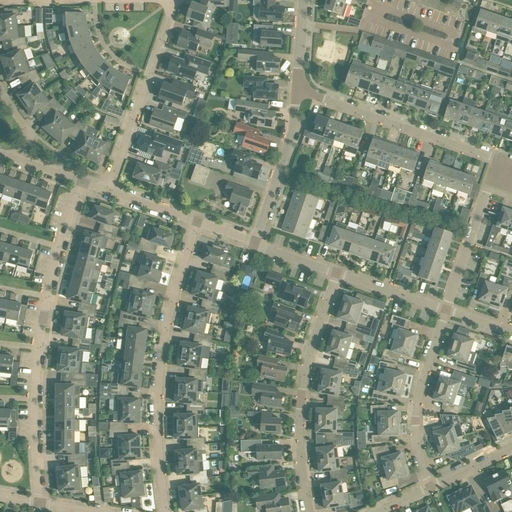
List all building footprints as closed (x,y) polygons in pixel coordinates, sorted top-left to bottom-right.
[(208,6),(222,6),(228,6),(228,0),(204,0),(205,5),(202,5),(201,8),(191,4),(189,9),(188,9),(186,9),(185,10),(184,12),(185,13),(186,14),(187,15),(186,19),(206,26),(212,11),(207,10),(208,6)] [(283,9),(272,8),(269,7),(269,1),(262,1),(252,0),(252,7),(259,7),(258,21),(282,22),(283,9)] [(329,0),(324,0),(321,10),(329,13),(328,18),(334,20),(334,19),(335,15),(339,16),(342,18),(346,6),(343,5),(329,0)] [(430,0),(428,9),(433,10),(436,0),(430,0)] [(439,0),(436,0),(433,10),(439,12),(443,1),(439,0)] [(449,0),(449,3),(445,14),(450,16),(454,5),(460,7),(461,4),(449,0)] [(443,1),(439,12),(445,14),(449,3),(443,1)] [(456,18),(462,20),(465,8),(472,11),(473,8),(461,4),(460,7),(456,18)] [(454,5),(450,16),(456,18),(460,7),(454,5)] [(462,20),(468,22),(472,11),(465,8),(462,20)] [(0,30),(15,29),(25,28),(24,26),(15,27),(14,18),(18,17),(18,12),(19,12),(19,11),(7,11),(7,18),(0,18),(0,30)] [(58,16),(59,16),(61,16),(62,30),(60,30),(85,27),(84,16),(77,16),(77,11),(61,11),(61,16),(58,16)] [(476,33),(485,36),(486,33),(485,32),(491,15),(479,11),(474,28),(473,27),(471,32),(475,34),(476,33)] [(503,18),(491,15),(485,32),(486,33),(497,36),(503,18)] [(357,28),(359,22),(347,18),(345,24),(357,28)] [(511,25),(511,21),(503,18),(497,36),(497,37),(494,46),(500,48),(502,42),(506,43),(511,25)] [(281,35),(272,34),(270,34),(270,28),(253,26),(252,33),(255,33),(255,38),(261,38),(260,47),(280,48),(281,35)] [(85,27),(60,30),(62,30),(65,43),(63,44),(87,37),(85,27)] [(25,38),(25,28),(15,29),(0,30),(0,43),(1,43),(1,42),(9,41),(10,48),(25,45),(25,44),(27,44),(25,38)] [(210,48),(214,36),(197,31),(195,37),(181,33),(181,34),(179,34),(177,39),(178,40),(176,47),(195,53),(198,44),(210,48)] [(363,46),(367,35),(361,33),(358,44),(363,46)] [(373,37),(367,35),(363,46),(362,51),(368,53),(369,48),(373,37)] [(68,57),(91,46),(87,37),(63,44),(65,44),(67,48),(72,46),(75,54),(68,57)] [(384,41),(373,37),(369,48),(377,51),(381,52),(384,41)] [(384,41),(381,52),(387,54),(390,43),(384,41)] [(390,43),(387,54),(392,56),(396,45),(390,43)] [(4,57),(0,58),(0,61),(2,69),(4,68),(5,71),(26,63),(27,62),(23,52),(27,50),(25,45),(10,48),(12,55),(4,58),(4,57)] [(396,45),(392,56),(398,58),(401,47),(396,45)] [(75,70),(97,55),(91,46),(68,57),(68,58),(70,57),(73,61),(78,58),(82,65),(75,70)] [(401,47),(398,58),(404,60),(407,49),(401,47)] [(404,60),(405,60),(409,62),(413,51),(407,49),(404,60)] [(474,66),(476,58),(478,54),(465,50),(461,62),(474,66)] [(415,64),(419,53),(413,51),(409,62),(415,64)] [(238,52),(237,60),(246,61),(247,52),(238,52)] [(279,61),(272,60),(273,54),(257,53),(256,73),(278,75),(279,61)] [(421,66),(424,55),(419,53),(415,64),(416,64),(421,66)] [(60,54),(53,57),(56,62),(62,59),(60,54)] [(84,81),(103,63),(97,55),(75,70),(78,68),(86,79),(84,81)] [(424,55),(421,66),(426,67),(430,56),(424,55)] [(206,74),(210,64),(186,56),(183,63),(172,59),(171,62),(169,63),(168,65),(168,68),(168,70),(167,73),(176,76),(177,78),(179,79),(182,78),(192,82),(196,70),(206,74)] [(430,56),(426,67),(432,69),(436,58),(430,56)] [(438,71),(441,60),(436,58),(432,69),(438,71)] [(477,59),(476,58),(474,66),(486,70),(489,62),(477,58),(477,59)] [(438,71),(437,74),(442,76),(443,73),(452,76),(455,65),(454,65),(449,63),(447,62),(441,60),(438,71)] [(489,62),(486,70),(496,74),(499,65),(489,62)] [(24,84),(37,77),(35,72),(30,74),(26,63),(5,71),(5,73),(4,74),(8,83),(13,81),(12,80),(20,77),(24,84)] [(95,90),(111,70),(103,63),(84,81),(85,81),(86,79),(96,88),(95,90)] [(347,65),(341,82),(345,84),(344,85),(350,87),(350,84),(357,87),(362,71),(364,67),(352,63),(350,67),(347,65)] [(499,65),(496,74),(508,78),(511,69),(499,65)] [(367,93),(374,71),(364,67),(362,71),(357,87),(356,89),(361,91),(362,88),(368,90),(367,93)] [(111,70),(95,90),(97,88),(108,96),(107,98),(119,76),(111,70)] [(470,78),(482,82),(485,74),(478,72),(473,70),(470,78)] [(378,97),(379,97),(385,79),(386,75),(374,71),(367,93),(372,95),(371,97),(378,99),(378,97)] [(119,76),(107,98),(108,96),(113,98),(115,93),(123,97),(120,104),(123,96),(128,98),(131,89),(127,87),(129,80),(119,76)] [(20,94),(15,97),(21,106),(22,105),(24,107),(40,96),(42,94),(43,94),(36,84),(40,82),(37,77),(24,84),(27,90),(20,95),(20,94)] [(277,87),(272,86),(265,86),(265,80),(244,78),(243,88),(254,89),(253,99),(276,101),(277,87)] [(401,106),(401,105),(409,82),(398,78),(396,83),(390,101),(394,102),(394,104),(401,106)] [(501,80),(495,78),(493,86),(506,90),(508,82),(501,80)] [(390,101),(396,83),(385,79),(379,97),(384,99),(384,96),(390,98),(390,101)] [(191,101),(195,89),(173,81),(170,88),(163,85),(162,89),(160,89),(158,94),(159,96),(158,100),(181,107),(184,98),(191,101)] [(409,82),(401,105),(406,106),(407,104),(413,106),(412,108),(413,109),(419,91),(420,86),(409,82)] [(420,86),(419,91),(413,109),(418,110),(418,108),(425,110),(431,91),(432,89),(420,86)] [(71,92),(67,87),(62,91),(66,96),(71,92)] [(435,118),(440,104),(442,105),(445,96),(431,91),(425,110),(424,113),(428,114),(428,116),(435,118)] [(45,115),(57,105),(53,100),(49,104),(42,94),(40,96),(24,107),(25,109),(24,110),(30,118),(34,115),(34,114),(41,110),(45,115)] [(76,97),(72,101),(76,106),(80,101),(79,100),(76,97)] [(90,97),(86,102),(90,105),(94,100),(90,97)] [(463,98),(461,105),(455,123),(460,124),(461,122),(467,124),(466,126),(466,127),(472,109),(475,102),(463,98)] [(446,109),(443,119),(449,121),(449,118),(455,120),(455,123),(461,105),(449,101),(446,109)] [(273,121),(274,114),(267,113),(268,107),(252,104),(236,102),(234,112),(245,114),(244,120),(245,122),(249,122),(248,124),(272,128),(272,127),(274,126),(274,122),(273,121)] [(57,105),(45,115),(50,120),(45,127),(44,126),(41,130),(49,137),(50,136),(52,137),(66,120),(57,113),(60,109),(57,105)] [(107,114),(121,119),(123,113),(109,108),(107,114)] [(484,113),(478,130),(483,132),(483,130),(490,132),(489,134),(497,112),(485,108),(484,113)] [(478,130),(484,113),(472,109),(466,127),(471,128),(472,126),(478,128),(477,130),(478,130)] [(180,133),(186,115),(174,111),(172,117),(154,111),(149,126),(171,134),(173,130),(180,133)] [(193,116),(201,119),(203,113),(195,111),(193,116)] [(497,112),(489,134),(494,136),(495,134),(501,136),(500,138),(506,121),(508,116),(497,112)] [(506,121),(500,138),(511,142),(511,141),(511,115),(508,114),(508,116),(506,121)] [(118,128),(120,122),(106,117),(104,124),(118,128)] [(307,126),(303,137),(320,143),(327,123),(328,121),(323,119),(322,121),(316,119),(317,117),(316,117),(312,128),(307,126)] [(75,139),(83,126),(78,123),(75,127),(66,120),(52,137),(54,139),(53,140),(61,146),(64,142),(63,142),(69,135),(75,139)] [(327,123),(320,143),(331,147),(333,142),(338,127),(339,127),(339,125),(339,124),(334,123),(333,125),(327,123)] [(242,148),(265,156),(269,143),(257,138),(259,133),(236,125),(233,134),(246,138),(242,148)] [(84,158),(86,159),(95,141),(98,134),(87,129),(83,126),(75,139),(81,143),(77,151),(76,150),(74,155),(84,159),(84,158)] [(345,129),(339,127),(338,127),(333,142),(345,146),(350,128),(345,127),(345,129)] [(358,149),(356,148),(362,132),(357,130),(356,133),(350,131),(351,128),(350,128),(345,146),(343,152),(356,156),(358,149)] [(154,134),(151,140),(145,138),(144,141),(142,142),(140,147),(141,149),(140,152),(160,159),(163,151),(178,157),(182,144),(154,134)] [(372,140),(364,163),(376,167),(384,143),(379,142),(380,140),(373,138),(372,140)] [(105,146),(95,141),(86,159),(89,160),(88,161),(98,166),(100,161),(99,160),(102,153),(108,155),(112,144),(106,142),(105,146)] [(384,143),(376,167),(387,171),(389,165),(395,147),(391,146),(391,144),(384,142),(384,143)] [(395,147),(389,165),(401,169),(407,151),(406,151),(402,150),(403,148),(396,146),(395,147)] [(191,149),(187,161),(196,164),(197,165),(200,166),(204,154),(191,149)] [(418,155),(413,153),(414,152),(407,149),(406,151),(407,151),(401,169),(413,173),(418,155)] [(234,173),(256,180),(258,177),(260,176),(261,173),(260,171),(261,167),(249,163),(251,157),(233,152),(230,162),(237,164),(234,173)] [(429,161),(422,181),(434,184),(440,167),(436,165),(436,164),(429,161)] [(182,171),(184,164),(178,162),(176,169),(182,171)] [(134,176),(133,179),(141,182),(142,184),(144,185),(146,185),(148,184),(156,187),(160,174),(169,177),(178,180),(181,172),(156,163),(153,171),(138,166),(137,169),(134,170),(133,172),(133,174),(134,176)] [(204,186),(209,171),(210,169),(200,166),(197,165),(196,164),(190,181),(204,186)] [(440,167),(434,184),(432,191),(444,194),(446,188),(452,171),(447,169),(446,171),(440,169),(440,167)] [(452,171),(446,188),(457,192),(463,174),(458,173),(457,175),(451,173),(452,171)] [(16,174),(10,172),(8,180),(2,197),(13,200),(13,201),(19,184),(18,184),(13,182),(16,174)] [(331,186),(334,178),(322,174),(320,182),(325,184),(331,186)] [(463,174),(457,192),(468,195),(467,198),(474,200),(478,186),(473,184),(475,178),(469,177),(469,179),(462,177),(463,175),(463,174)] [(21,176),(18,184),(19,184),(13,201),(13,200),(12,203),(23,207),(24,204),(29,188),(29,187),(24,186),(26,177),(21,176)] [(343,188),(348,190),(352,178),(347,176),(347,177),(344,176),(340,188),(343,188)] [(352,178),(348,190),(355,192),(362,193),(364,187),(357,185),(359,180),(352,178)] [(24,204),(34,208),(40,191),(34,189),(37,181),(32,179),(29,187),(29,188),(24,204)] [(45,193),(48,185),(43,183),(40,191),(34,208),(45,212),(44,216),(48,217),(51,209),(47,208),(51,195),(45,193)] [(251,192),(228,184),(226,191),(233,194),(230,202),(235,203),(232,211),(243,215),(246,206),(247,207),(247,204),(249,205),(251,199),(249,199),(251,192)] [(412,194),(408,206),(414,208),(421,187),(415,185),(412,194)] [(394,189),(392,194),(390,202),(390,203),(402,206),(402,204),(406,192),(394,189)] [(384,199),(390,202),(392,194),(381,190),(378,198),(383,200),(384,199)] [(318,200),(295,192),(292,202),(314,210),(318,200)] [(402,204),(408,206),(412,194),(406,192),(402,204)] [(314,210),(292,202),(288,212),(311,220),(314,210)] [(104,225),(101,232),(115,236),(118,230),(109,227),(113,215),(109,214),(110,209),(101,205),(99,210),(94,209),(94,210),(93,210),(90,218),(91,219),(90,221),(104,225)] [(466,222),(469,212),(469,211),(462,209),(458,220),(466,222)] [(501,229),(508,231),(511,218),(511,212),(503,209),(498,223),(494,222),(490,233),(498,235),(501,229)] [(311,220),(288,212),(285,221),(308,229),(311,220)] [(285,221),(281,232),(304,239),(308,229),(285,221)] [(404,239),(408,224),(400,221),(398,226),(403,227),(400,237),(404,239)] [(330,228),(326,238),(330,240),(328,247),(339,251),(347,228),(346,228),(346,227),(338,225),(337,225),(335,230),(330,228)] [(151,230),(147,242),(141,240),(139,247),(153,251),(155,245),(169,249),(169,247),(170,248),(173,240),(172,239),(173,237),(168,236),(170,231),(160,228),(158,232),(151,230)] [(339,251),(348,254),(356,232),(356,231),(347,228),(339,251)] [(435,229),(432,239),(449,245),(452,235),(435,229)] [(348,254),(358,258),(364,240),(366,233),(357,230),(356,231),(356,232),(348,254)] [(84,235),(82,243),(83,244),(82,245),(100,250),(104,251),(107,240),(114,242),(115,236),(101,232),(99,238),(85,234),(85,235),(84,235)] [(7,238),(2,236),(0,241),(0,263),(6,265),(11,248),(10,248),(5,246),(7,238)] [(368,261),(377,264),(385,241),(376,237),(374,243),(368,261)] [(6,265),(17,268),(22,251),(21,251),(16,249),(18,241),(13,239),(10,248),(11,248),(6,265)] [(432,239),(428,249),(445,255),(449,245),(432,239)] [(358,258),(368,261),(374,243),(364,240),(358,258)] [(389,268),(391,261),(395,263),(400,248),(394,246),(395,244),(385,241),(377,264),(389,268)] [(100,250),(82,245),(79,256),(105,263),(106,262),(97,260),(100,250)] [(205,251),(202,259),(203,259),(203,261),(216,266),(214,272),(228,277),(230,270),(234,258),(226,256),(221,254),(223,249),(213,246),(211,251),(207,249),(206,251),(205,251)] [(139,267),(161,273),(162,271),(163,271),(165,263),(164,263),(164,262),(151,258),(153,251),(139,247),(137,254),(143,256),(139,267)] [(27,250),(22,248),(21,251),(22,251),(17,268),(28,271),(27,275),(31,276),(33,268),(29,267),(33,254),(27,252),(27,250)] [(428,249),(425,258),(442,264),(445,255),(428,249)] [(105,263),(79,256),(77,267),(100,274),(102,265),(104,266),(105,263)] [(425,258),(422,268),(439,274),(442,264),(425,258)] [(251,268),(242,265),(240,271),(249,273),(251,268)] [(74,278),(91,283),(97,285),(100,274),(77,267),(74,278)] [(130,276),(128,283),(142,287),(144,281),(158,285),(158,284),(159,284),(161,276),(160,276),(161,273),(139,267),(136,278),(130,276)] [(418,278),(435,284),(439,274),(422,268),(418,278)] [(228,277),(214,272),(212,278),(198,274),(198,275),(197,274),(195,283),(196,283),(195,285),(214,291),(218,280),(226,283),(228,277)] [(265,284),(272,286),(278,288),(281,279),(268,274),(265,284)] [(480,302),(479,303),(487,306),(487,304),(489,305),(496,286),(485,282),(487,276),(481,274),(476,287),(482,289),(478,301),(480,302)] [(91,283),(74,278),(71,289),(88,294),(92,295),(92,293),(95,294),(97,285),(91,283)] [(496,286),(489,305),(491,305),(491,307),(498,310),(499,308),(500,309),(505,296),(510,298),(511,293),(511,281),(510,280),(509,284),(503,282),(501,288),(496,286)] [(142,287),(128,283),(126,291),(132,292),(130,303),(132,304),(152,308),(152,306),(153,306),(155,298),(154,298),(154,297),(140,294),(142,287)] [(204,306),(218,310),(220,304),(215,303),(219,292),(214,291),(195,285),(194,288),(193,287),(191,295),(192,296),(206,301),(204,306)] [(310,295),(287,287),(283,300),(305,308),(310,295)] [(81,310),(95,313),(96,307),(89,306),(92,295),(88,294),(71,289),(70,291),(69,291),(67,299),(68,299),(68,301),(82,304),(81,310)] [(10,304),(9,304),(4,303),(5,294),(0,293),(0,319),(6,321),(10,304)] [(11,295),(10,301),(9,304),(10,304),(6,321),(17,323),(16,326),(23,327),(27,309),(26,309),(21,308),(21,306),(15,305),(16,296),(11,295)] [(340,306),(342,307),(341,309),(360,315),(363,304),(370,306),(372,300),(359,296),(357,302),(345,297),(344,299),(342,299),(340,306)] [(120,321),(134,323),(135,317),(149,320),(149,319),(151,319),(152,311),(151,311),(152,308),(132,304),(130,315),(121,314),(120,321)] [(274,304),(271,314),(272,314),(277,316),(274,325),(297,333),(299,326),(301,325),(302,321),(301,319),(293,317),(295,311),(290,309),(274,304)] [(218,310),(204,306),(203,312),(189,309),(188,310),(187,310),(185,318),(187,318),(186,320),(206,325),(208,325),(211,314),(217,316),(218,310)] [(339,310),(336,317),(338,318),(337,320),(349,324),(347,330),(363,335),(364,334),(374,338),(376,334),(377,331),(356,325),(360,315),(341,309),(340,310),(339,310)] [(64,323),(64,326),(87,330),(89,318),(94,319),(95,313),(81,310),(80,316),(65,314),(65,315),(64,315),(63,323),(64,323)] [(391,321),(394,322),(392,328),(398,330),(395,341),(414,347),(414,345),(416,346),(418,338),(417,338),(417,336),(405,332),(408,322),(392,317),(391,321)] [(198,335),(197,341),(211,343),(212,337),(203,336),(206,325),(186,320),(186,323),(184,322),(183,331),(184,331),(184,332),(198,335)] [(134,323),(120,321),(118,328),(129,330),(127,340),(122,339),(122,341),(145,343),(145,342),(146,342),(147,333),(146,333),(146,332),(133,330),(134,323)] [(76,340),(75,346),(89,348),(90,342),(86,341),(87,330),(64,326),(63,328),(62,328),(61,336),(62,337),(76,340)] [(266,351),(272,353),(290,358),(293,344),(282,341),(284,335),(266,329),(263,340),(269,342),(268,344),(266,351)] [(331,333),(328,341),(330,341),(329,343),(348,349),(350,343),(358,345),(360,340),(372,344),(374,338),(364,334),(363,335),(347,330),(345,336),(333,332),(332,334),(331,333)] [(451,345),(451,346),(470,352),(473,341),(480,344),(482,337),(468,333),(467,339),(454,335),(454,337),(452,336),(450,344),(451,345)] [(126,353),(144,355),(145,343),(122,341),(121,351),(126,351),(126,353)] [(180,345),(179,354),(180,354),(180,356),(202,359),(208,360),(210,349),(211,343),(197,341),(196,347),(181,344),(181,345),(180,345)] [(414,347),(395,341),(391,352),(385,350),(383,356),(396,361),(398,355),(410,359),(411,357),(412,357),(415,350),(413,349),(414,347)] [(338,358),(336,365),(359,371),(359,370),(356,369),(357,364),(345,360),(348,349),(329,343),(329,345),(327,345),(325,352),(326,353),(326,355),(338,358)] [(59,362),(82,364),(83,353),(89,353),(89,348),(75,346),(74,352),(60,350),(60,351),(59,351),(58,359),(59,360),(59,362)] [(476,355),(470,352),(451,346),(450,348),(448,348),(446,355),(448,356),(447,358),(459,362),(458,368),(474,373),(476,367),(474,365),(473,364),(476,355)] [(507,370),(508,370),(511,357),(511,347),(511,348),(506,347),(502,361),(499,367),(507,368),(507,370)] [(125,364),(142,366),(144,355),(126,353),(125,364)] [(2,358),(0,375),(11,376),(11,379),(17,380),(19,363),(13,362),(14,359),(7,358),(8,355),(2,355),(2,358)] [(202,359),(180,356),(179,358),(178,358),(177,367),(178,367),(178,368),(192,370),(192,376),(206,377),(207,371),(201,371),(202,359)] [(260,378),(272,380),(284,383),(287,369),(276,367),(278,361),(259,357),(257,365),(263,367),(260,378)] [(376,366),(378,359),(371,357),(370,364),(376,366)] [(72,381),(86,382),(86,376),(81,376),(82,364),(59,362),(59,364),(57,364),(57,373),(58,373),(58,374),(72,375),(72,381)] [(380,363),(379,369),(381,370),(381,372),(382,374),(385,374),(383,382),(403,386),(403,384),(405,385),(406,377),(405,377),(405,375),(392,372),(394,366),(380,363)] [(123,375),(141,377),(142,366),(125,364),(123,375)] [(359,371),(336,365),(335,373),(322,371),(322,373),(320,372),(319,380),(320,380),(320,382),(340,386),(342,374),(357,377),(359,371)] [(456,373),(455,376),(453,382),(441,378),(440,380),(439,379),(436,387),(438,387),(437,389),(456,395),(458,389),(462,391),(464,389),(465,386),(474,389),(477,379),(456,373)] [(111,386),(111,393),(125,394),(126,387),(139,389),(140,387),(141,388),(142,379),(141,379),(141,377),(123,375),(119,375),(117,386),(111,386)] [(176,392),(196,393),(196,392),(202,393),(203,383),(206,383),(206,377),(192,376),(191,381),(177,380),(177,381),(176,381),(175,390),(176,390),(176,392)] [(488,389),(488,387),(489,386),(490,382),(480,378),(477,385),(488,389)] [(55,389),(55,397),(56,397),(56,399),(74,399),(80,399),(80,387),(85,387),(86,382),(72,381),(71,387),(56,387),(56,389),(55,389)] [(338,397),(340,386),(320,382),(320,384),(318,384),(317,392),(318,392),(318,394),(331,396),(329,403),(343,405),(344,398),(338,397)] [(403,386),(383,382),(381,393),(374,392),(373,398),(386,401),(388,395),(400,398),(401,396),(402,396),(404,389),(402,388),(403,386)] [(253,385),(252,396),(262,397),(261,406),(272,407),(281,409),(281,405),(283,403),(284,399),(282,397),(283,395),(276,394),(276,388),(272,388),(253,385)] [(456,395),(437,389),(437,391),(435,391),(432,398),(434,399),(434,400),(446,404),(444,410),(457,414),(459,408),(453,406),(456,395)] [(196,393),(176,392),(176,395),(175,394),(174,403),(175,403),(175,404),(190,405),(190,411),(204,411),(204,405),(195,405),(196,393)] [(125,394),(111,393),(100,393),(100,394),(99,400),(117,401),(117,412),(119,412),(139,413),(139,411),(140,411),(141,402),(139,402),(139,401),(125,401),(125,394)] [(56,399),(56,410),(74,411),(74,409),(80,409),(80,399),(74,399),(56,399)] [(480,414),(483,404),(478,402),(474,412),(480,414)] [(4,412),(5,403),(0,403),(0,429),(10,430),(10,434),(17,434),(17,423),(16,423),(16,412),(4,412)] [(316,422),(336,422),(336,411),(343,411),(343,405),(329,403),(329,411),(316,410),(316,412),(315,412),(314,420),(316,420),(316,422)] [(385,407),(371,408),(371,414),(375,414),(375,425),(379,425),(398,424),(398,422),(400,422),(400,415),(398,415),(398,413),(385,413),(385,407)] [(510,411),(503,412),(511,432),(511,431),(511,412),(510,409),(510,411)] [(56,422),(74,422),(80,422),(80,420),(74,420),(74,411),(56,410),(56,422)] [(204,411),(190,411),(190,416),(175,417),(175,418),(174,418),(174,426),(175,426),(175,428),(198,428),(198,417),(204,417),(204,411)] [(110,424),(110,431),(125,431),(125,425),(139,425),(139,424),(140,424),(140,415),(139,415),(139,413),(119,412),(119,424),(110,424)] [(272,420),(272,414),(254,413),(254,412),(249,412),(249,416),(254,416),(253,425),(261,426),(261,433),(280,434),(281,421),(272,420)] [(511,432),(503,412),(502,412),(503,415),(495,416),(504,436),(508,434),(511,435),(511,432)] [(434,435),(433,436),(435,443),(437,443),(437,445),(457,439),(463,437),(457,420),(456,417),(442,416),(444,424),(446,430),(434,434),(434,435)] [(503,438),(504,436),(495,416),(495,418),(487,420),(491,429),(497,439),(501,437),(503,438)] [(475,432),(484,429),(479,417),(470,418),(475,432)] [(56,433),(74,433),(74,432),(80,432),(80,422),(74,422),(56,422),(56,433)] [(314,424),(314,432),(316,432),(316,434),(329,434),(329,441),(354,440),(354,434),(336,434),(336,422),(316,422),(316,424),(314,424)] [(398,424),(379,425),(379,437),(372,437),(372,444),(386,443),(386,437),(399,436),(399,434),(401,434),(400,426),(398,427),(398,424)] [(190,446),(204,445),(204,439),(198,440),(198,428),(175,428),(175,431),(174,431),(174,439),(175,439),(175,440),(190,440),(190,446)] [(491,429),(488,430),(494,443),(497,441),(497,439),(491,429)] [(125,431),(110,431),(110,439),(117,439),(117,450),(140,449),(140,447),(141,447),(140,438),(139,438),(139,437),(125,438),(125,431)] [(56,445),(74,445),(79,445),(79,443),(74,443),(74,433),(56,433),(56,445)] [(440,454),(441,456),(449,454),(450,458),(455,457),(456,461),(475,452),(473,445),(460,449),(457,439),(437,445),(438,447),(436,447),(439,455),(440,454)] [(317,452),(315,452),(316,460),(318,460),(318,462),(338,459),(336,448),(354,446),(354,440),(329,441),(329,448),(317,450),(317,452)] [(281,447),(272,447),(262,447),(262,441),(241,442),(241,454),(257,454),(257,462),(281,461),(281,447)] [(74,445),(56,445),(56,446),(55,446),(55,455),(56,455),(56,456),(71,456),(71,463),(86,462),(85,456),(79,456),(79,445),(74,445)] [(204,445),(190,446),(190,452),(176,453),(176,454),(175,454),(176,463),(177,462),(177,465),(199,463),(199,462),(202,461),(203,461),(202,455),(205,454),(205,451),(204,445)] [(382,460),(385,471),(404,465),(404,463),(405,463),(403,455),(401,456),(401,454),(389,457),(386,447),(372,449),(375,461),(382,460)] [(112,470),(127,468),(126,462),(140,461),(140,460),(142,460),(141,451),(140,452),(140,449),(117,450),(118,462),(112,462),(112,470)] [(339,471),(338,459),(318,462),(318,464),(317,464),(317,472),(319,472),(319,473),(332,472),(333,478),(347,476),(346,470),(339,471)] [(177,467),(176,467),(177,476),(178,476),(192,475),(193,481),(207,479),(207,478),(212,477),(212,473),(212,471),(203,471),(202,461),(199,462),(199,463),(177,465),(177,467)] [(59,482),(81,479),(80,468),(86,467),(86,462),(71,463),(72,469),(58,470),(58,471),(56,471),(57,479),(59,479),(59,482)] [(405,467),(404,465),(385,471),(387,477),(380,479),(384,490),(397,486),(395,480),(408,477),(407,475),(409,474),(407,467),(405,467)] [(127,468),(112,470),(113,477),(119,476),(121,488),(123,488),(143,485),(143,483),(144,483),(143,474),(142,474),(141,474),(127,475),(127,468)] [(271,468),(248,471),(249,478),(258,477),(258,476),(260,476),(261,489),(285,486),(284,473),(275,474),(274,468),(271,468)] [(494,503),(502,499),(499,494),(510,488),(507,483),(510,481),(505,471),(483,482),(494,503)] [(323,498),(343,495),(341,484),(348,483),(347,476),(333,478),(334,485),(321,487),(322,489),(320,489),(321,497),(323,496),(323,498)] [(81,479),(59,482),(59,484),(58,484),(59,493),(60,492),(60,493),(73,492),(74,498),(84,497),(84,490),(82,491),(81,479)] [(181,500),(201,497),(199,485),(208,484),(207,479),(193,481),(194,486),(179,488),(180,489),(178,489),(180,498),(181,498),(181,500)] [(143,488),(143,485),(123,488),(124,499),(120,499),(121,506),(132,505),(131,499),(144,497),(144,496),(145,496),(144,487),(143,488)] [(95,503),(102,502),(100,488),(93,488),(95,503)] [(453,508),(454,511),(460,511),(464,510),(466,511),(472,508),(472,507),(478,503),(471,488),(457,494),(455,494),(451,496),(450,498),(449,498),(453,507),(453,508)] [(105,505),(112,504),(110,489),(103,490),(105,505)] [(352,511),(350,494),(343,495),(323,498),(324,500),(322,501),(323,509),(325,508),(325,510),(338,508),(338,511),(352,511)] [(281,501),(280,495),(256,499),(258,510),(267,509),(267,511),(289,511),(288,500),(281,501)] [(197,509),(197,511),(207,511),(207,507),(203,508),(201,497),(181,500),(182,502),(181,503),(182,511),(183,511),(197,509)] [(504,511),(511,511),(511,500),(511,501),(501,505),(504,511)]
